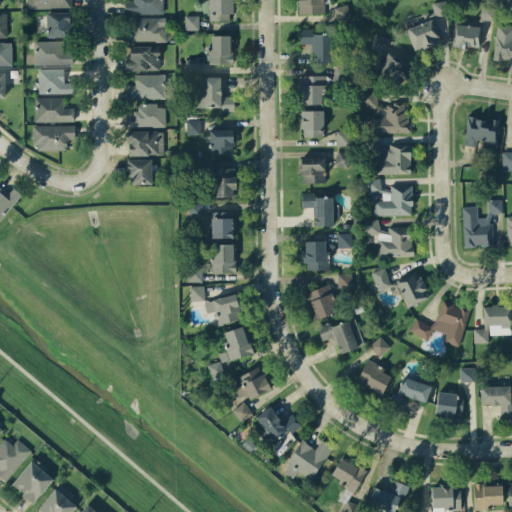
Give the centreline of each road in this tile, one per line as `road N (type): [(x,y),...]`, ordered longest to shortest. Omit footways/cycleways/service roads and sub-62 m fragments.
road 1 (residential): [(273,0),(280,297),(320,385),(377,429)]
road 2 (residential): [(494,87),(447,82),(447,245),(461,266),(511,272)]
road 3 (residential): [(93,0),(97,161),(88,174)]
road 4 (residential): [(377,429),(430,445),(511,445)]
